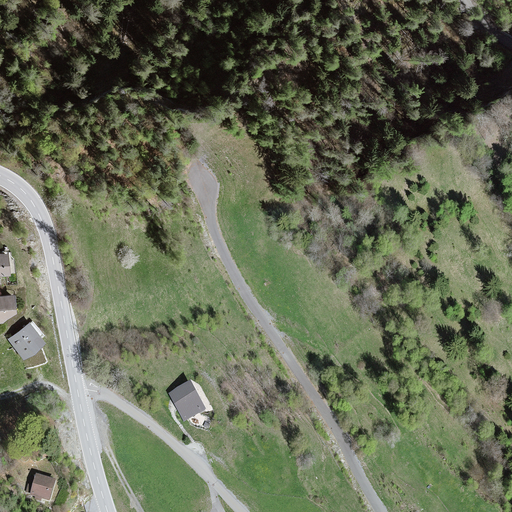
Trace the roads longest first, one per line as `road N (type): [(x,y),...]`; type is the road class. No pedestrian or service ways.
road 1 (unclassified): [(377,511),(245,298),(194,176)]
road 2 (tertiary): [(0,175),(31,200),(48,237),(77,387)]
road 3 (residential): [(77,387),(109,394),(146,421),(241,511)]
road 4 (tertiary): [(77,387),(107,511)]
